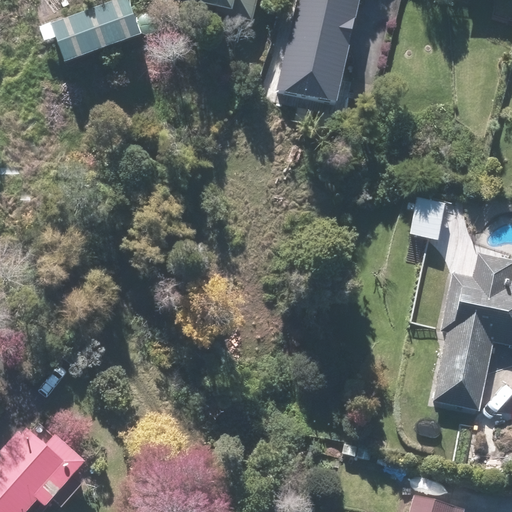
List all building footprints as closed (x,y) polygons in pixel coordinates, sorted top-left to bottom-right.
[(0,0),(0,46),(41,32),(29,0),(0,0)] [(67,0),(71,10),(101,0),(67,0)] [(192,0),(190,11),(246,25),(251,0),(192,0)] [(297,0),(274,94),(328,108),(354,6),(331,0),(297,0)] [(46,28),(59,67),(135,42),(122,3),(46,28)] [(431,401),(476,411),(490,344),(511,348),(511,291),(505,290),(510,266),(476,259),(471,283),(447,278),(435,332),(445,334),(431,401)] [(73,369),(90,343),(70,330),(52,355),(73,369)] [(28,511),(33,507),(38,511),(40,511),(79,468),(37,431),(11,439),(0,451),(0,511),(28,511)] [(456,511),(414,498),(409,511),(456,511)]
